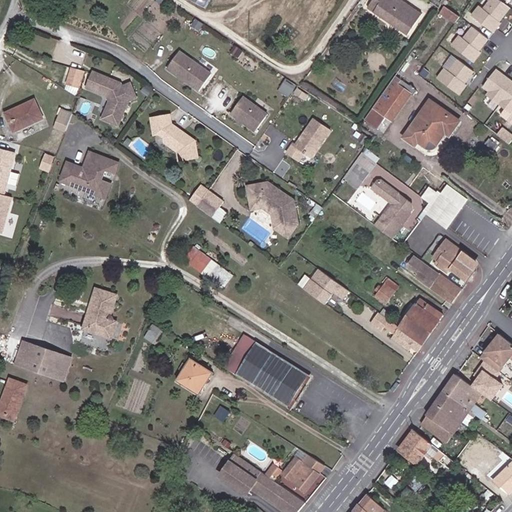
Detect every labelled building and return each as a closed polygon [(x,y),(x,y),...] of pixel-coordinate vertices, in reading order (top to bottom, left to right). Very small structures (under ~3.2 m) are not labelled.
[(422,12),(404,0),(372,0),(369,6),(408,33),(422,12)] [(511,9),(511,7),(501,0),(490,0),(484,8),(503,23),(511,9)] [(480,5),(473,15),(496,32),(503,23),(484,8),(480,5)] [(491,39),(473,26),(466,36),(483,51),(491,39)] [(483,51),(462,35),(453,47),(475,64),(485,53),(483,51)] [(212,76),(180,53),(167,71),(199,94),(212,76)] [(458,58),(451,67),(469,83),(478,73),(458,58)] [(445,66),(437,75),(463,97),(470,87),(445,66)] [(87,80),(90,71),(75,67),(72,76),(87,80)] [(511,80),(495,68),(482,88),(511,110),(511,80)] [(84,87),(87,80),(72,76),(69,83),(84,87)] [(109,106),(105,117),(113,119),(110,126),(119,130),(128,106),(136,101),(127,87),(126,89),(125,88),(121,92),(114,89),(116,86),(92,76),(86,93),(107,101),(109,106)] [(393,80),(390,84),(396,89),(399,84),(393,80)] [(295,95),(300,88),(290,81),(285,88),(295,95)] [(386,116),(392,120),(408,98),(413,102),(417,97),(408,91),(405,95),(399,90),(402,86),(399,84),(396,89),(390,84),(374,107),(370,114),(381,123),(386,116)] [(405,95),(408,91),(402,86),(399,90),(405,95)] [(149,100),(154,93),(148,88),(143,95),(149,100)] [(46,116),(38,99),(7,113),(14,130),(46,116)] [(268,117),(244,99),(231,117),(255,135),(268,117)] [(421,116),(406,137),(415,144),(419,140),(426,145),(428,146),(430,147),(433,146),(435,146),(437,144),(446,131),(450,134),(458,122),(454,118),(455,116),(450,113),(449,115),(431,102),(424,113),(420,110),(418,114),(421,116)] [(381,123),(370,114),(366,121),(377,129),(381,123)] [(113,119),(105,117),(102,124),(110,126),(113,119)] [(172,128),(171,118),(152,121),(154,138),(160,138),(164,140),(165,146),(177,155),(179,164),(198,161),(195,144),(172,128)] [(311,160),(331,134),(315,123),(296,148),(294,147),(286,156),(298,165),(305,155),(311,160)] [(19,153),(0,147),(0,192),(7,194),(19,153)] [(121,163),(92,152),(86,168),(69,162),(62,181),(108,198),(121,163)] [(50,153),(43,166),(51,170),(58,157),(50,153)] [(284,160),(277,172),(284,176),(291,163),(284,160)] [(352,173),(364,181),(371,171),(359,163),(352,173)] [(19,186),(23,172),(16,170),(12,184),(19,186)] [(364,181),(352,173),(347,180),(359,188),(364,181)] [(294,205),(268,186),(246,190),(250,210),(263,208),(275,216),(276,222),(279,224),(276,228),(291,238),(298,229),(294,205)] [(197,210),(207,195),(201,191),(191,205),(197,210)] [(7,194),(0,192),(0,230),(5,232),(15,197),(7,194)] [(211,220),(221,206),(207,195),(197,210),(211,220)] [(461,210),(443,196),(429,214),(448,228),(461,210)] [(396,200),(377,226),(395,239),(413,213),(396,200)] [(430,226),(424,222),(418,229),(424,234),(430,226)] [(433,257),(438,261),(451,243),(446,240),(433,257)] [(448,268),(468,282),(479,267),(478,263),(451,243),(438,261),(441,263),(439,266),(445,271),(448,268)] [(187,258),(227,287),(237,273),(197,244),(187,258)] [(452,304),(462,291),(416,257),(409,267),(419,274),(416,277),(452,304)] [(349,290),(318,268),(304,288),(325,303),(334,291),(343,298),(349,290)] [(383,287),(380,284),(376,289),(379,292),(376,296),(388,304),(401,286),(390,278),(383,287)] [(111,315),(118,294),(98,287),(84,328),(112,337),(117,322),(114,320),(114,318),(114,316),(113,316),(111,315)] [(423,344),(444,315),(420,298),(400,326),(423,344)] [(384,326),(389,319),(378,311),(370,322),(384,326)] [(418,351),(423,344),(400,326),(389,319),(384,326),(394,334),(412,346),(418,351)] [(163,329),(153,323),(144,338),(154,344),(163,329)] [(229,367),(239,371),(256,337),(246,332),(229,367)] [(412,346),(394,334),(392,337),(409,350),(412,346)] [(511,343),(499,334),(481,358),(505,375),(506,376),(511,367),(511,343)] [(29,368),(37,345),(23,340),(15,363),(29,368)] [(259,343),(237,376),(282,404),(303,370),(259,343)] [(56,352),(37,345),(29,368),(48,375),(56,352)] [(70,357),(56,352),(48,375),(62,380),(70,357)] [(211,373),(190,360),(177,381),(198,394),(211,373)] [(282,404),(290,408),(311,375),(303,370),(282,404)] [(470,371),(464,378),(484,393),(491,382),(482,375),(479,378),(470,371)] [(464,378),(457,373),(444,391),(471,412),(484,393),(464,378)] [(10,378),(3,395),(6,396),(0,410),(0,411),(13,416),(26,384),(10,378)] [(471,412),(444,391),(437,401),(465,422),(471,412)] [(465,422),(437,401),(428,414),(455,434),(465,422)] [(455,434),(428,414),(422,423),(450,442),(455,434)] [(434,445),(416,431),(415,430),(399,451),(418,466),(434,445)] [(440,446),(434,452),(442,459),(447,452),(440,446)] [(286,511),(298,511),(306,502),(294,493),(274,479),(267,474),(237,453),(222,474),(248,493),(252,487),(286,511)] [(451,460),(446,455),(443,459),(448,464),(451,460)] [(325,466),(309,456),(305,461),(300,457),(287,473),(292,477),(290,478),(307,492),(321,474),(320,473),(325,466)] [(464,469),(458,464),(454,469),(460,474),(464,469)] [(274,465),(267,474),(274,479),(281,470),(274,465)] [(510,495),(511,492),(511,465),(496,480),(510,495)] [(369,493),(358,506),(353,511),(385,511),(387,509),(369,493)]
